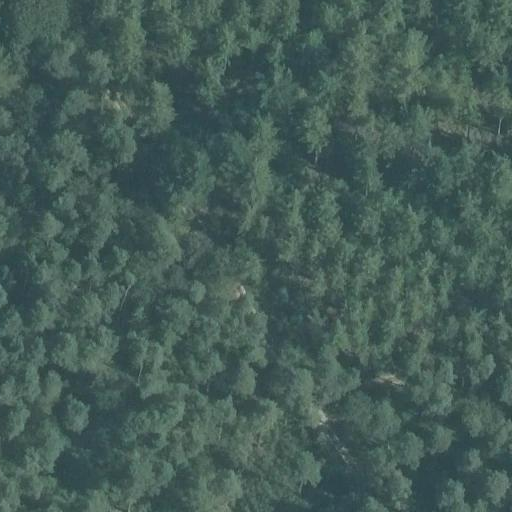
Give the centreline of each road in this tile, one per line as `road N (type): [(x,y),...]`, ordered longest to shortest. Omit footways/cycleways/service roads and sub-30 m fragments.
road 1 (track): [(47,0),(380,511)]
road 2 (track): [(305,391),(511,372)]
